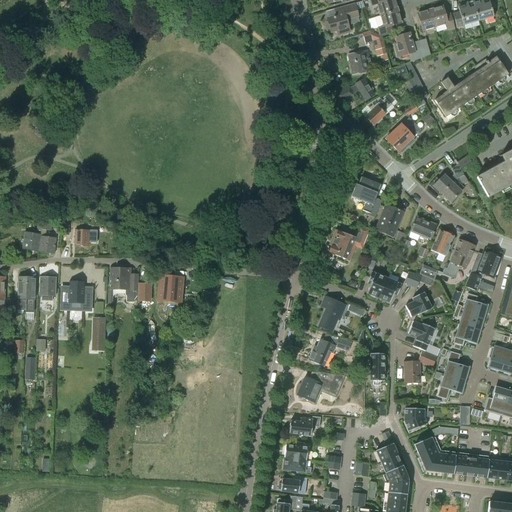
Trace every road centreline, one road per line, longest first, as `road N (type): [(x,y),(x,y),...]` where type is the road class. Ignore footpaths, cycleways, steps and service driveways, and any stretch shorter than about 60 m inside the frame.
road 1 (residential): [(294,275),(64,259),(0,268)]
road 2 (track): [(244,502),(153,489),(0,490)]
road 3 (tertiary): [(242,511),(294,275)]
road 4 (tertiary): [(294,275),(317,128)]
road 5 (residential): [(402,178),(511,103)]
road 6 (residential): [(511,248),(459,226),(402,178)]
road 7 (residential): [(511,249),(474,374)]
road 8 (tertiary): [(317,128),(296,0)]
road 9 (residential): [(391,332),(391,315),(294,275)]
road 10 (residential): [(392,422),(350,434),(342,511)]
